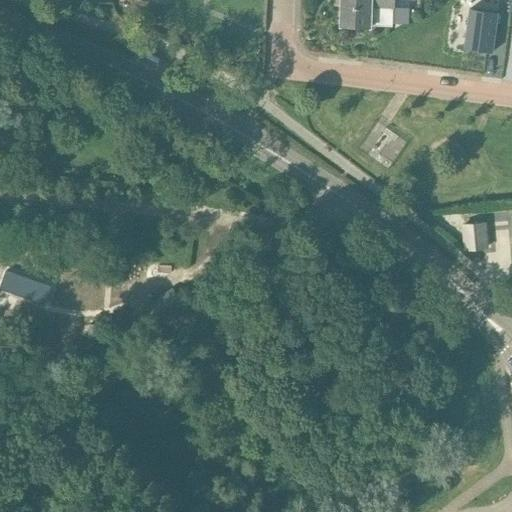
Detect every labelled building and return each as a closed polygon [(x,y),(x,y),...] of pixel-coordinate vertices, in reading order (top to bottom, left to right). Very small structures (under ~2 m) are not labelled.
[(392,27),(393,7),(393,0),(341,0),(340,25),(392,27)] [(469,9),(463,48),(491,52),(496,12),(469,9)] [(465,249),(486,247),(484,223),(463,226),(465,249)] [(134,315),(150,338),(187,313),(172,289),(134,315)] [(88,323),(85,338),(98,340),(101,325),(88,323)]
